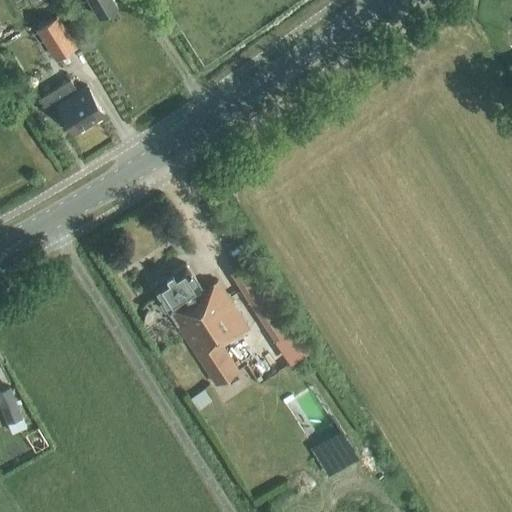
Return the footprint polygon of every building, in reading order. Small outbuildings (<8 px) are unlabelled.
[(88,0),(98,16),(116,5),(113,0),(88,0)] [(55,56),(74,45),(57,18),(38,29),(55,56)] [(70,79),(40,97),(49,111),(58,105),(74,132),(104,113),(87,86),(78,91),(70,79)] [(288,327),(314,315),(281,239),(255,251),(288,327)] [(222,344),(247,329),(217,280),(202,289),(186,263),(152,285),(214,383),(237,368),(222,344)] [(12,381),(29,423),(44,417),(27,375),(12,381)] [(210,385),(215,398),(227,393),(223,381),(210,385)] [(0,404),(7,422),(22,416),(10,387),(0,390),(0,404)] [(332,387),(315,397),(332,424),(349,413),(332,387)]
